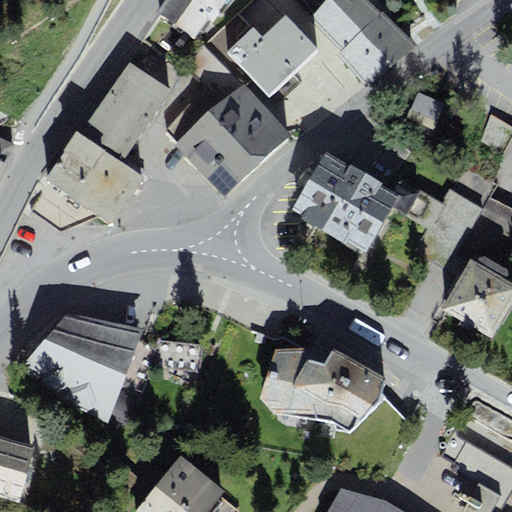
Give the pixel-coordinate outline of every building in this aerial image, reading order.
[(177,0),(166,15),(205,45),(222,23),(229,28),(250,0),(177,0)] [(381,0),(319,0),(308,11),(346,50),(389,8),(381,0)] [(292,20),(265,44),(258,37),(238,55),(278,99),(325,56),(292,20)] [(134,61),(84,133),(132,166),(182,94),(134,61)] [(248,87),(190,143),(244,199),(302,143),(248,87)] [(84,133),(51,182),(120,230),(154,181),(132,166),(84,133)] [(338,156),(304,215),(379,258),(413,200),(338,156)] [(0,184),(10,162),(0,158),(0,184)] [(511,283),(470,260),(442,311),(493,339),(511,304),(511,283)] [(157,338),(71,318),(39,373),(127,423),(151,387),(157,338)] [(309,349),(277,351),(260,400),(275,416),(333,421),(350,432),(380,403),(384,379),(334,349),(328,359),(309,349)] [(403,511),(384,500),(341,491),(328,511),(501,511),(511,492),(511,467),(454,435),(440,457),(454,464),(451,470),(479,486),(465,511),(403,511)] [(0,441),(0,498),(35,509),(51,456),(0,441)] [(186,466),(148,511),(234,511),(238,507),(186,466)]
